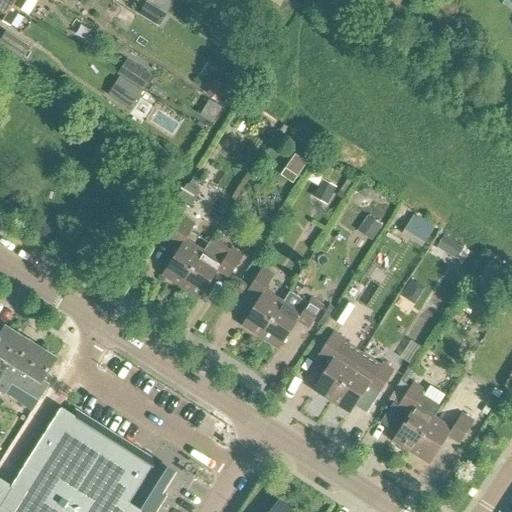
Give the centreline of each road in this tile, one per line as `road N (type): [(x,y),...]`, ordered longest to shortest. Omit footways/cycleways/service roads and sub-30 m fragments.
road 1 (tertiary): [(0,256),(261,426)]
road 2 (tertiary): [(261,426),(397,511)]
